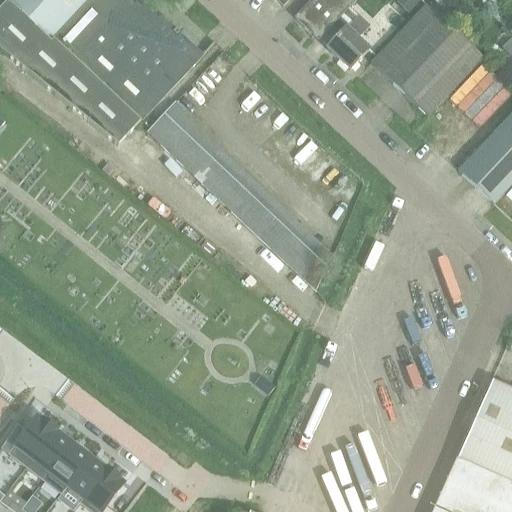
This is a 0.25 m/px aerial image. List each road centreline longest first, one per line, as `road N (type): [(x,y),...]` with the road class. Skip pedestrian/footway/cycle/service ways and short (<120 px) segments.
road 1 (unclassified): [(220,0),(508,274)]
road 2 (unclassified): [(508,274),(400,511)]
road 3 (residential): [(193,488),(29,365)]
